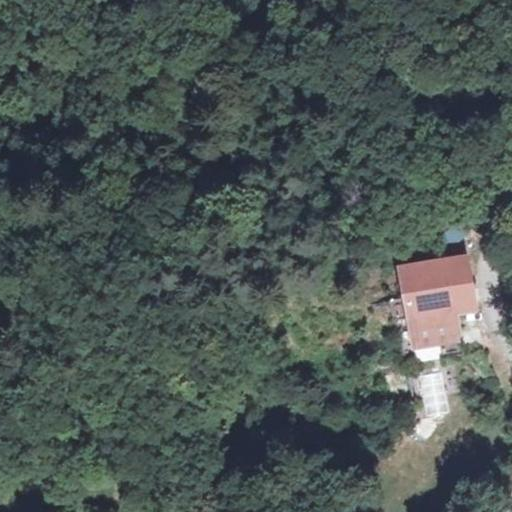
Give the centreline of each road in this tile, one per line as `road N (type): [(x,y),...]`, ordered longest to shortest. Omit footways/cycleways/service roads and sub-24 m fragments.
road 1 (unknown): [(371,511),(323,309),(323,253),(390,78),(396,0)]
road 2 (unclassified): [(511,187),(494,274),(511,311)]
